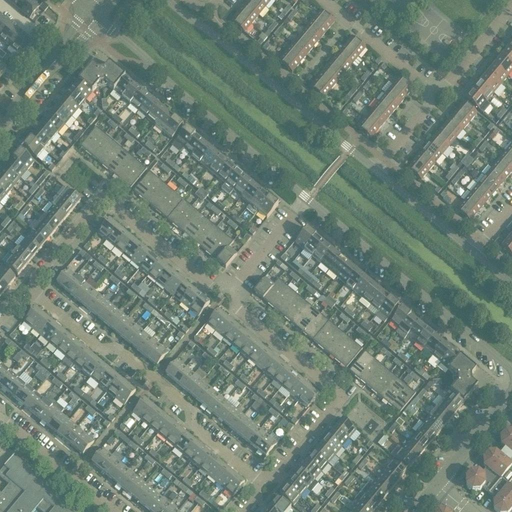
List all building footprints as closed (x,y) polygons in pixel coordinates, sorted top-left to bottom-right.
[(16,0),(12,5),(29,19),(29,20),(39,8),(38,8),(28,0),(16,0)] [(265,9),(254,0),(249,0),(245,5),(258,17),(265,9)] [(272,0),(271,0),(254,0),(265,9),(272,0)] [(258,17),(245,5),(237,14),(251,25),(258,17)] [(334,23),(320,12),(313,20),(327,32),(334,23)] [(251,25),(237,14),(230,22),(244,34),(251,25)] [(0,32),(9,22),(0,15),(0,32)] [(327,32),(313,20),(306,29),(320,40),(327,32)] [(0,40),(8,47),(21,32),(9,22),(0,32),(0,40)] [(320,40),(306,29),(299,37),(313,49),(320,40)] [(33,43),(21,32),(8,47),(21,58),(33,43)] [(313,49),(299,37),(292,45),(306,57),(313,49)] [(358,58),(365,49),(351,38),(344,47),(358,58)] [(306,57),(292,45),(285,54),(299,65),(306,57)] [(351,66),(358,58),(344,47),(337,55),(351,66)] [(511,53),(507,50),(500,58),(511,67),(511,53)] [(299,65),(285,54),(278,62),(292,74),(299,65)] [(344,75),(351,66),(337,55),(330,63),(344,75)] [(511,71),(511,67),(500,58),(493,67),(507,78),(511,71)] [(337,83),(344,75),(330,63),(324,71),(337,83)] [(124,78),(115,70),(108,65),(104,70),(97,71),(92,66),(78,82),(92,94),(99,85),(104,84),(113,91),(124,78)] [(507,78),(493,67),(486,75),(500,86),(507,78)] [(330,91),(337,83),(324,71),(317,80),(330,91)] [(500,86),(486,75),(479,83),(493,95),(500,86)] [(121,99),(133,85),(124,78),(113,91),(121,99)] [(413,89),(399,78),(392,86),(406,98),(413,89)] [(323,100),(330,91),(317,80),(309,89),(323,100)] [(85,102),(92,94),(78,82),(71,90),(85,102)] [(493,95),(479,83),(473,91),(486,103),(493,95)] [(130,106),(141,92),(133,85),(121,99),(130,106)] [(398,106),(406,98),(392,86),(385,95),(398,106)] [(78,110),(85,102),(71,90),(64,99),(78,110)] [(486,103),(473,91),(465,100),(479,111),(486,103)] [(138,113),(149,99),(141,92),(130,106),(138,113)] [(398,106),(385,95),(378,103),(392,114),(398,106)] [(78,110),(64,99),(58,107),(71,118),(78,110)] [(146,119),(158,106),(149,99),(138,113),(146,119)] [(392,114),(378,103),(371,112),(385,123),(392,114)] [(476,115),(463,103),(456,112),(469,123),(476,115)] [(154,126),(166,113),(158,106),(146,119),(154,126)] [(71,118),(58,107),(51,115),(64,127),(71,118)] [(385,123),(371,112),(364,120),(378,131),(385,123)] [(469,123),(456,112),(449,120),(462,131),(469,123)] [(162,133),(174,119),(166,113),(154,126),(162,133)] [(64,127),(51,115),(44,123),(58,135),(64,127)] [(171,140),(183,127),(174,119),(162,133),(171,140)] [(378,131),(364,120),(357,128),(371,140),(378,131)] [(462,131),(449,120),(442,128),(455,140),(462,131)] [(58,135),(44,123),(37,132),(51,143),(58,135)] [(88,155),(104,135),(96,128),(80,148),(88,155)] [(455,140),(442,128),(435,136),(449,148),(455,140)] [(183,150),(194,136),(186,129),(171,147),(180,154),(183,150)] [(51,143),(37,132),(30,140),(44,151),(51,143)] [(97,162),(113,142),(104,135),(88,155),(97,162)] [(189,160),(191,157),(203,143),(194,136),(183,150),(187,153),(187,158),(189,160)] [(449,148),(435,136),(428,145),(442,156),(449,148)] [(44,151),(30,140),(23,149),(36,160),(44,151)] [(105,169),(121,149),(113,142),(97,162),(105,169)] [(200,164),(211,150),(203,143),(191,157),(200,164)] [(442,156),(428,145),(421,153),(435,164),(442,156)] [(113,176),(129,156),(121,149),(105,169),(113,176)] [(208,171),(219,157),(211,150),(200,164),(208,171)] [(34,163),(20,152),(13,160),(27,172),(34,163)] [(435,164),(421,153),(414,161),(428,173),(435,164)] [(511,172),(511,158),(505,153),(498,161),(511,173),(511,172)] [(121,182),(138,163),(129,156),(113,176),(121,182)] [(216,178),(228,164),(219,157),(208,171),(216,178)] [(27,172),(13,160),(6,169),(20,180),(27,172)] [(428,173),(414,161),(407,170),(421,181),(428,173)] [(505,181),(511,173),(498,161),(491,169),(505,181)] [(130,190),(146,170),(138,163),(121,182),(130,190)] [(225,185),(236,171),(228,164),(216,178),(225,185)] [(0,177),(13,188),(20,180),(6,169),(0,176),(0,177)] [(498,189),(505,181),(491,169),(484,178),(498,189)] [(233,192),(244,178),(236,171),(225,185),(221,190),(229,196),(233,192)] [(141,199),(158,180),(149,173),(133,192),(141,199)] [(13,188),(0,177),(0,191),(6,196),(13,188)] [(241,198),(252,185),(244,178),(233,192),(241,198)] [(491,197),(498,189),(484,178),(477,186),(491,197)] [(150,206),(166,187),(158,180),(141,199),(150,206)] [(250,206),(261,192),(252,185),(241,198),(250,206)] [(484,206),(491,197),(477,186),(470,194),(484,206)] [(158,213),(174,194),(166,187),(150,206),(158,213)] [(73,210),(80,202),(67,190),(59,199),(73,210)] [(254,217),(258,213),(269,199),(261,192),(250,206),(246,210),(254,217)] [(166,220),(182,200),(174,194),(158,213),(166,220)] [(477,214),(484,206),(470,194),(463,203),(477,214)] [(66,219),(73,210),(59,199),(53,207),(50,204),(49,205),(66,219)] [(266,220),(278,206),(269,199),(258,213),(266,220)] [(175,227),(191,207),(182,200),(166,220),(175,227)] [(470,223),(477,214),(463,203),(456,211),(470,223)] [(59,227),(66,219),(49,205),(42,213),(59,227)] [(183,234),(199,215),(191,207),(175,227),(183,234)] [(52,235),(59,227),(42,213),(42,214),(45,216),(39,224),(52,235)] [(191,241),(208,222),(199,215),(183,234),(191,241)] [(106,242),(117,228),(109,221),(97,235),(106,242)] [(200,248),(216,229),(208,222),(191,241),(200,248)] [(52,235),(39,224),(32,232),(45,244),(52,235)] [(114,249),(126,235),(117,228),(106,242),(114,249)] [(208,255),(224,236),(216,229),(200,248),(208,255)] [(304,251),(315,237),(306,230),(295,243),(304,251)] [(38,252),(45,244),(32,232),(25,240),(38,252)] [(123,256),(134,242),(126,235),(114,249),(123,256)] [(217,262),(228,249),(233,243),(224,236),(208,255),(217,262)] [(312,258),(323,244),(315,237),(304,251),(312,258)] [(31,260),(38,252),(25,240),(18,249),(31,260)] [(511,242),(508,240),(501,249),(511,257),(511,242)] [(131,263),(142,249),(134,242),(123,256),(131,263)] [(320,265),(331,251),(323,244),(312,258),(320,265)] [(25,268),(31,260),(18,249),(11,257),(25,268)] [(139,270),(151,256),(142,249),(131,263),(139,270)] [(225,269),(237,255),(228,249),(217,262),(225,269)] [(328,271),(340,258),(331,251),(320,265),(328,271)] [(148,277),(159,263),(151,256),(139,270),(148,277)] [(17,277),(24,268),(25,268),(11,257),(4,266),(17,277)] [(337,278),(348,265),(340,258),(328,271),(337,278)] [(156,284),(167,270),(159,263),(148,277),(156,284)] [(345,285),(356,272),(348,265),(337,278),(345,285)] [(15,280),(1,268),(0,269),(0,281),(8,288),(15,280)] [(65,291),(76,277),(68,270),(56,284),(65,291)] [(164,290),(176,277),(167,270),(156,284),(164,290)] [(353,292),(365,279),(356,272),(345,285),(353,292)] [(76,277),(65,291),(73,298),(85,284),(76,277)] [(173,297),(184,284),(176,277),(164,290),(173,297)] [(262,300),(273,286),(265,279),(254,293),(262,300)] [(362,299),(373,286),(365,279),(353,292),(361,299),(362,299)] [(271,307),(287,288),(278,280),(273,286),(262,300),(271,307)] [(81,305),(93,291),(85,284),(73,298),(81,305)] [(181,304),(192,291),(184,284),(173,297),(181,304)] [(370,306),(381,293),(373,286),(362,299),(361,299),(358,303),(367,310),(370,306)] [(279,314),(295,294),(287,288),(271,307),(279,314)] [(90,312),(101,298),(93,291),(81,305),(90,312)] [(189,311),(200,297),(192,291),(181,304),(189,311)] [(378,313),(390,300),(381,293),(370,306),(378,313)] [(287,321),(303,301),(295,294),(279,314),(287,321)] [(198,319),(209,305),(200,297),(189,311),(198,319)] [(98,319),(110,305),(101,298),(90,312),(98,319)] [(384,324),(398,307),(390,300),(378,313),(379,313),(375,317),(384,324)] [(295,328),(311,308),(303,301),(287,321),(295,328)] [(106,326),(118,312),(110,305),(98,319),(106,326)] [(304,335),(320,315),(311,308),(295,328),(304,335)] [(32,330),(43,317),(35,309),(23,323),(32,330)] [(398,330),(410,316),(401,309),(390,323),(398,330)] [(115,333),(126,319),(118,312),(106,326),(115,333)] [(215,333),(226,319),(218,312),(206,326),(215,333)] [(312,342),(328,322),(320,315),(304,335),(312,342)] [(404,340),(418,323),(410,316),(398,330),(399,330),(396,334),(404,340)] [(40,337),(52,324),(43,317),(32,330),(40,337)] [(123,340),(135,326),(126,319),(115,333),(123,340)] [(223,340),(235,326),(226,319),(215,333),(223,340)] [(321,349),(337,329),(328,322),(312,342),(321,349)] [(415,344),(426,330),(418,323),(404,340),(404,341),(407,337),(415,344)] [(49,344),(60,331),(52,324),(40,337),(49,344)] [(131,347),(143,333),(135,326),(123,340),(131,347)] [(232,347),(243,333),(235,326),(223,340),(232,347)] [(329,356),(345,336),(337,329),(321,349),(329,356)] [(423,351),(435,337),(426,330),(415,344),(423,351)] [(57,351),(68,338),(60,331),(49,344),(57,351)] [(140,354),(151,340),(143,333),(131,347),(140,354)] [(240,354),(251,340),(243,333),(232,347),(240,354)] [(337,362),(353,343),(345,336),(329,356),(337,362)] [(428,362),(443,344),(435,337),(423,351),(431,358),(428,362)] [(65,358),(77,344),(68,338),(57,351),(65,358)] [(148,360),(159,347),(151,340),(140,354),(148,360)] [(248,361),(260,347),(251,340),(240,354),(248,361)] [(346,370),(362,350),(353,343),(337,362),(346,370)] [(74,365),(85,351),(77,344),(65,358),(74,365)] [(440,365),(451,351),(443,344),(428,362),(436,369),(440,364),(440,365)] [(157,368),(168,354),(159,347),(148,360),(157,368)] [(256,367),(268,354),(260,347),(248,361),(256,367)] [(82,372),(93,358),(85,351),(74,365),(82,372)] [(448,371),(460,358),(451,351),(440,365),(448,371)] [(357,379),(373,360),(365,353),(349,372),(357,379)] [(265,374),(276,361),(268,354),(256,367),(265,374)] [(90,379),(102,365),(93,358),(82,372),(90,379)] [(477,388),(471,383),(471,377),(476,371),(460,358),(448,371),(457,379),(457,384),(450,392),(464,404),(477,388)] [(365,386),(382,367),(373,360),(357,379),(365,386)] [(174,382),(185,369),(177,361),(165,375),(174,382)] [(273,381),(285,368),(276,361),(265,374),(273,381)] [(98,386),(110,372),(102,365),(90,379),(98,386)] [(0,385),(10,373),(2,366),(0,368),(0,385)] [(374,393),(390,374),(382,367),(365,386),(374,393)] [(281,388),(293,375),(285,368),(273,381),(281,388)] [(182,389),(194,375),(185,369),(174,382),(182,389)] [(107,393),(118,379),(110,372),(98,386),(107,393)] [(0,387),(8,394),(19,380),(10,373),(0,385),(0,387)] [(382,400),(398,381),(390,374),(374,393),(382,400)] [(190,396),(202,382),(194,375),(182,389),(190,396)] [(290,395),(301,382),(293,375),(281,388),(290,395)] [(115,400),(126,386),(118,379),(107,393),(115,400)] [(16,400),(27,387),(19,380),(8,394),(16,400)] [(390,407),(406,388),(398,381),(382,400),(390,407)] [(199,403),(210,389),(202,382),(190,396),(199,403)] [(298,402),(309,389),(301,382),(290,395),(298,402)] [(124,407),(135,393),(126,386),(115,400),(124,407)] [(24,407),(35,394),(27,387),(16,400),(24,407)] [(399,414),(415,395),(406,388),(390,407),(399,414)] [(207,410),(218,396),(210,389),(199,403),(207,410)] [(307,409),(318,396),(309,389),(298,402),(307,409)] [(457,412),(464,404),(450,392),(443,401),(457,412)] [(32,414),(44,401),(35,394),(24,407),(32,414)] [(215,417),(227,403),(218,396),(207,410),(215,417)] [(443,401),(438,397),(431,405),(436,409),(450,421),(457,412),(443,401)] [(41,421),(55,404),(46,398),(44,401),(32,414),(41,421)] [(141,421),(152,408),(144,400),(132,414),(141,421)] [(223,424),(235,410),(227,403),(215,417),(223,424)] [(413,418),(420,410),(412,403),(405,411),(413,418)] [(49,428),(61,415),(63,412),(55,404),(41,421),(49,428)] [(149,428),(161,415),(152,408),(141,421),(149,428)] [(443,429),(450,421),(436,409),(429,417),(443,429)] [(232,431),(244,417),(235,410),(223,424),(232,431)] [(57,435),(69,421),(61,415),(49,428),(57,435)] [(158,435),(169,422),(161,415),(149,428),(158,435)] [(240,437),(252,424),(244,417),(232,431),(240,437)] [(436,437),(443,429),(429,417),(422,426),(436,437)] [(356,432),(347,424),(342,420),(335,429),(349,440),(356,432)] [(65,442),(77,428),(69,421),(57,435),(65,442)] [(166,442),(177,428),(169,422),(158,435),(166,442)] [(429,445),(436,437),(422,426),(419,422),(412,431),(419,437),(429,445)] [(249,445),(260,431),(252,424),(240,437),(249,445)] [(74,449),(85,435),(77,428),(65,442),(74,449)] [(166,442),(174,449),(186,436),(177,428),(166,442)] [(349,440),(335,429),(328,437),(342,449),(349,440)] [(257,451),(268,438),(260,431),(249,445),(257,451)] [(511,431),(505,432),(500,438),(500,444),(501,446),(503,448),(511,455),(511,431)] [(83,456),(94,443),(85,435),(74,449),(83,456)] [(183,456),(194,443),(186,436),(174,449),(183,456)] [(342,449),(328,437),(321,446),(335,457),(342,449)] [(422,453),(429,445),(419,437),(412,445),(422,453)] [(266,459),(277,445),(268,438),(257,451),(266,459)] [(191,463),(202,450),(194,443),(183,456),(191,463)] [(415,462),(422,453),(412,445),(405,454),(415,462)] [(335,457),(321,446),(314,454),(328,465),(335,457)] [(511,455),(503,448),(498,455),(495,452),(487,453),(482,459),(483,467),(486,469),(500,480),(508,486),(511,481),(511,455)] [(100,471),(111,457),(103,450),(91,463),(100,471)] [(199,470),(210,456),(202,450),(191,463),(199,470)] [(408,470),(415,462),(405,454),(402,450),(394,459),(408,470)] [(328,465),(314,454),(307,462),(321,474),(328,465)] [(80,511),(14,457),(14,456),(0,472),(0,478),(9,486),(1,495),(0,494),(0,511),(80,511)] [(208,477),(219,463),(210,456),(199,470),(208,477)] [(100,471),(108,478),(120,464),(111,457),(100,471)] [(321,474),(307,462),(300,470),(318,485),(314,482),(321,474)] [(398,482),(406,473),(392,462),(385,471),(398,482)] [(216,484),(227,470),(219,463),(208,477),(216,484)] [(116,484),(128,471),(120,464),(108,478),(116,484)] [(488,495),(500,480),(486,469),(480,475),(478,473),(476,473),(474,473),(472,473),(470,474),(468,475),(467,476),(466,478),(465,480),(465,482),(465,484),(465,486),(466,488),(467,489),(468,491),(470,492),(472,493),(474,493),(476,493),(478,493),(479,492),(482,489),(488,495)] [(224,491),(235,477),(227,470),(216,484),(224,491)] [(318,485),(300,470),(293,479),(307,490),(311,493),(318,485)] [(125,492),(136,478),(128,471),(116,484),(125,492)] [(398,482),(385,471),(378,479),(392,490),(398,482)] [(233,498),(244,484),(235,477),(224,491),(233,498)] [(133,499),(144,485),(136,478),(125,492),(133,499)] [(307,490),(293,479),(286,487),(300,498),(307,490)] [(392,490),(378,479),(371,487),(385,499),(392,490)] [(509,511),(511,509),(511,490),(508,486),(500,480),(488,495),(495,500),(493,503),(493,511),(494,511),(509,511)] [(142,506),(153,492),(144,485),(133,499),(142,506)] [(385,499),(371,487),(368,485),(361,493),(377,507),(385,499)] [(300,498),(286,487),(279,496),(293,507),(300,498)] [(149,511),(161,499),(153,492),(142,506),(149,511)] [(367,511),(373,511),(377,507),(361,493),(354,501),(357,503),(357,504),(367,511)] [(288,511),(291,510),(277,498),(270,507),(275,511),(288,511)] [(164,511),(170,506),(161,499),(149,511),(164,511)]
